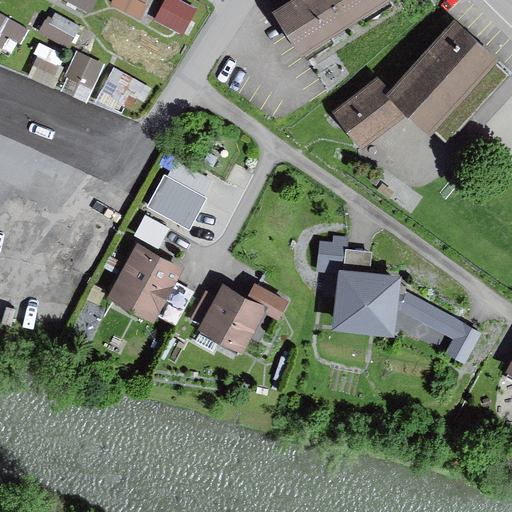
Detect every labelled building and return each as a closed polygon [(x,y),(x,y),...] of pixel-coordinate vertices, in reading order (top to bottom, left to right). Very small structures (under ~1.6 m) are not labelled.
[(67,0),(90,12),(96,0),(67,0)] [(144,4),(146,0),(113,0),(111,5),(141,20),(148,6),(144,4)] [(183,36),(197,9),(178,0),(165,0),(155,21),(175,32),(183,36)] [(295,0),(278,11),(306,57),(393,2),(391,0),(295,0)] [(79,25),(51,10),(41,33),(69,46),(79,25)] [(20,44),(28,30),(0,13),(0,47),(2,49),(8,37),(20,44)] [(116,13),(108,34),(130,43),(138,23),(116,13)] [(377,78),(333,113),(361,149),(406,115),(430,135),(497,63),(456,26),(391,91),(377,78)] [(59,67),(64,55),(40,44),(34,55),(39,57),(31,74),(55,86),(63,69),(59,67)] [(92,90),(103,66),(78,55),(67,79),(92,90)] [(124,108),(137,80),(114,71),(102,99),(124,108)] [(177,158),(169,173),(205,193),(213,178),(177,158)] [(188,223),(205,193),(169,173),(164,171),(148,202),(188,223)] [(143,212),(134,231),(159,244),(169,225),(143,212)] [(339,273),(341,260),(343,244),(345,236),(334,234),(333,240),(320,238),(315,269),(339,273)] [(137,238),(108,292),(154,317),(157,312),(176,322),(195,288),(176,278),(184,263),(137,238)] [(372,248),(343,244),(341,260),(370,264),(372,248)] [(87,297),(98,303),(121,260),(110,254),(87,297)] [(370,264),(341,260),(339,273),(333,318),(393,326),(395,308),(398,290),(401,268),(370,264)] [(255,276),(248,290),(268,300),(284,308),(291,295),(255,276)] [(248,290),(223,277),(201,321),(246,344),(268,300),(248,290)] [(404,291),(398,290),(395,308),(401,308),(452,335),(461,317),(406,288),(404,291)] [(482,328),(461,317),(452,335),(444,349),(465,360),(482,328)]
